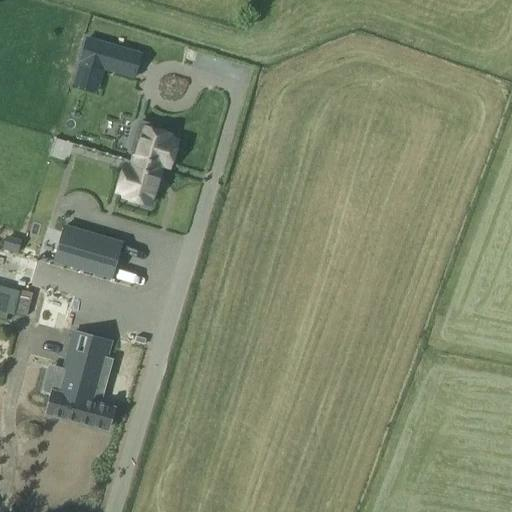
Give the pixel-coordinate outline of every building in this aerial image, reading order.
[(86,39),(79,63),(103,70),(134,79),(141,55),(86,39)] [(134,155),(132,162),(159,170),(161,165),(169,167),(176,142),(168,140),(169,136),(158,133),(159,128),(139,123),(130,154),(134,155)] [(124,167),(117,192),(125,194),(124,198),(136,201),(135,205),(145,208),(147,205),(149,205),(159,170),(132,162),(130,169),(124,167)] [(111,279),(121,244),(98,237),(64,227),(53,262),(88,272),(111,279)] [(8,239),(5,250),(17,253),(20,242),(8,239)] [(25,316),(31,295),(19,292),(13,313),(25,316)] [(71,333),(53,396),(94,408),(111,344),(71,333)] [(32,359),(31,338),(20,338),(21,359),(32,359)] [(106,406),(124,408),(128,379),(110,377),(106,406)] [(52,396),(47,412),(92,425),(105,429),(110,412),(94,408),(53,396),(52,396)]
